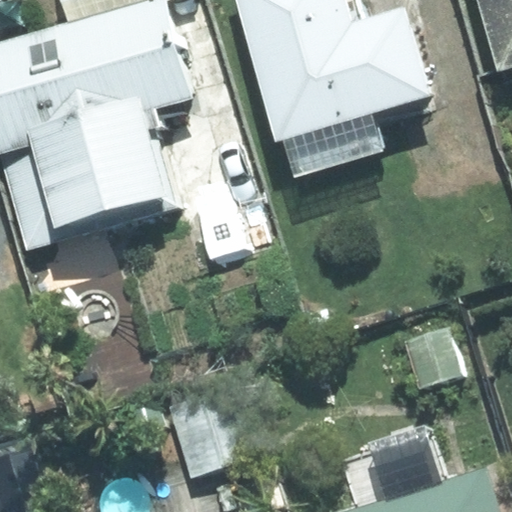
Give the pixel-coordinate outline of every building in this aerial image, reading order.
[(151,109),(191,98),(162,0),(160,0),(69,25),(0,44),(0,150),(28,250),(179,208),(151,109)] [(62,0),(69,25),(160,0),(62,0)] [(406,4),(367,15),(362,0),(237,0),(276,137),(285,135),(296,173),(383,148),(373,112),(431,95),(406,4)] [(511,0),(477,0),(499,70),(511,66),(511,0)] [(447,328),(404,342),(420,389),(462,375),(447,328)] [(236,387),(171,407),(193,476),(257,456),(236,387)] [(498,511),(485,471),(446,483),(432,435),(343,463),(357,509),(347,511),(498,511)] [(47,511),(30,449),(0,457),(0,511),(47,511)]
